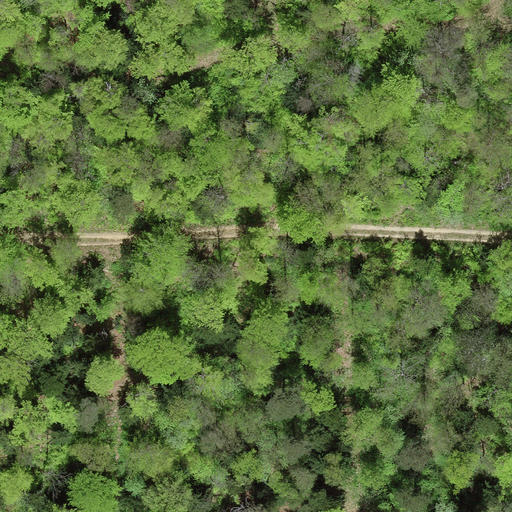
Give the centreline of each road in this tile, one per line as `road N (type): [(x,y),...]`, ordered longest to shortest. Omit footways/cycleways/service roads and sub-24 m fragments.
road 1 (track): [(511,22),(353,24),(159,70),(0,70)]
road 2 (track): [(511,238),(0,235)]
